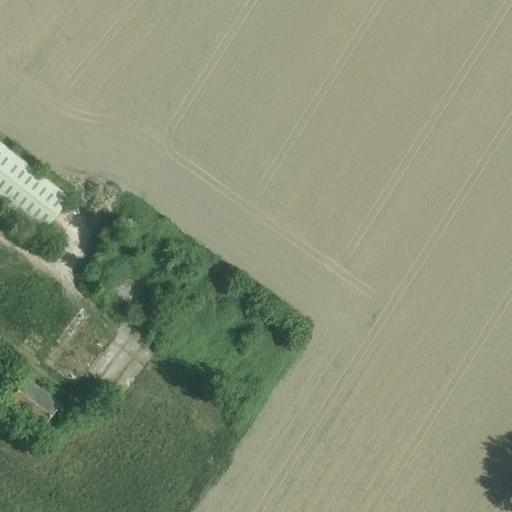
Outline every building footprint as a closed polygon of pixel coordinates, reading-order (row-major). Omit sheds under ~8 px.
[(0,200),(43,234),(71,199),(0,142),(0,200)] [(0,293),(26,259),(0,240),(0,293)] [(107,289),(153,323),(172,297),(127,263),(107,289)] [(196,308),(217,322),(234,297),(214,283),(196,308)] [(41,362),(76,388),(116,334),(82,308),(41,362)] [(21,348),(34,359),(43,347),(29,337),(21,348)] [(9,404),(44,430),(62,406),(27,380),(9,404)]
